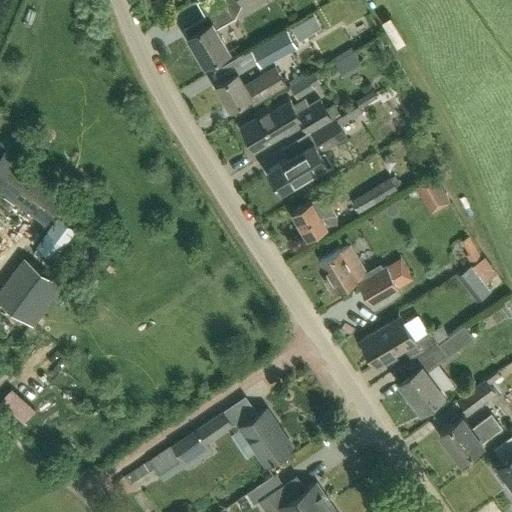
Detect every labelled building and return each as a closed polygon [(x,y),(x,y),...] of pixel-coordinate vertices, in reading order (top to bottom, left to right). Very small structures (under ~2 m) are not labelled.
[(196,30),(187,36),(205,65),(230,50),(216,27),(235,16),(226,2),(192,23),(196,30)] [(298,41),(308,35),(300,21),(290,27),(298,41)] [(387,44),(383,36),(375,40),(379,48),(387,44)] [(267,66),(278,59),(267,41),(236,59),(242,69),(253,63),(255,66),(264,61),(267,66)] [(230,108),(250,96),(253,102),(285,83),(275,66),(244,84),(236,72),(216,84),(230,108)] [(295,97),(314,86),(307,75),(289,85),(295,97)] [(240,125),(254,148),(285,130),(286,132),(302,122),(308,132),(330,117),(319,98),(297,111),(289,98),(272,108),(270,104),(255,113),(256,115),(240,125)] [(362,112),(355,102),(334,115),(312,129),(323,148),(346,135),(340,125),(362,112)] [(313,143),(267,169),(279,191),(308,174),(308,173),(325,163),(313,143)] [(17,161),(0,183),(0,185),(46,220),(63,196),(17,161)] [(434,170),(424,177),(430,184),(440,186),(443,183),(434,170)] [(350,199),(358,212),(397,189),(390,176),(350,199)] [(292,211),(308,238),(327,226),(326,225),(336,223),(336,212),(332,206),(345,198),(337,184),(292,211)] [(71,218),(79,228),(88,220),(77,208),(71,213),(63,207),(59,211),(66,218),(68,217),(70,219),(71,218)] [(76,228),(57,214),(37,241),(57,254),(76,228)] [(325,280),(333,293),(357,278),(371,302),(398,286),(385,266),(375,272),(372,267),(367,270),(350,243),(340,249),(339,247),(320,259),(330,276),(325,280)] [(465,255),(469,262),(479,255),(475,249),(465,255)] [(24,255),(0,286),(0,301),(33,326),(63,285),(24,255)] [(483,255),(471,263),(483,280),(495,272),(493,269),(483,255)] [(352,338),(394,315),(389,305),(347,328),(352,338)] [(404,347),(411,358),(447,333),(441,325),(431,330),(414,340),(399,316),(360,339),(375,364),(404,347)] [(447,333),(411,358),(417,366),(398,381),(421,411),(444,393),(427,371),(447,355),(473,336),(463,323),(448,334),(447,333)] [(0,373),(8,364),(0,356),(0,373)] [(485,379),(457,400),(467,413),(495,392),(485,379)] [(265,463),(275,456),(292,445),(266,407),(239,425),(265,463)] [(182,456),(205,441),(232,424),(223,410),(174,443),(182,456)] [(492,414),(490,412),(471,427),(461,415),(439,432),(460,459),(482,442),(501,427),(502,426),(493,413),(492,414)] [(500,467),(495,471),(505,483),(509,480),(511,483),(511,434),(495,447),(504,459),(497,464),(500,467)] [(309,511),(328,499),(315,481),(292,497),(282,483),(258,500),(266,511),(309,511)] [(336,511),(328,499),(309,511),(336,511)]
